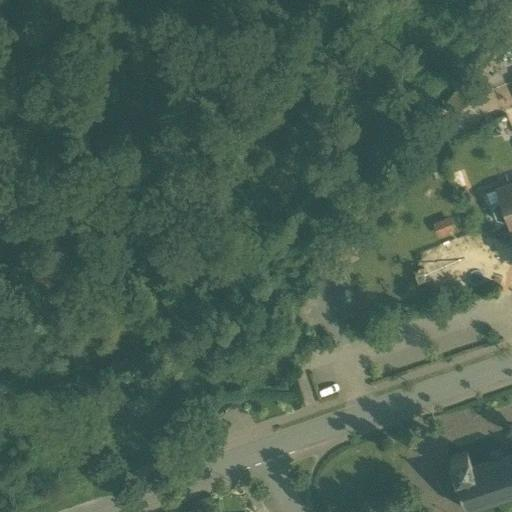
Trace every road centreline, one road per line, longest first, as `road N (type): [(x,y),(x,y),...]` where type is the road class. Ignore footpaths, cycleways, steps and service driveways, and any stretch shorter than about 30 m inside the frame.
road 1 (tertiary): [(260,450),(511,364)]
road 2 (tertiary): [(91,511),(260,450)]
